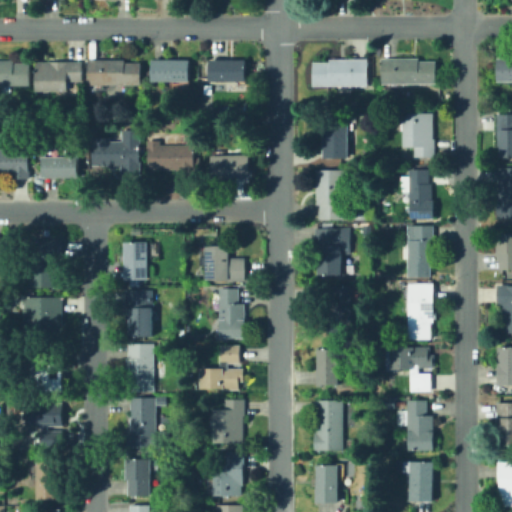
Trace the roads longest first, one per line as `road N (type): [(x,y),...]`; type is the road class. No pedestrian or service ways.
road 1 (residential): [(511,24),(0,29)]
road 2 (residential): [(462,511),(461,0)]
road 3 (residential): [(278,511),(277,0)]
road 4 (residential): [(92,511),(91,209)]
road 5 (residential): [(278,208),(0,209)]
